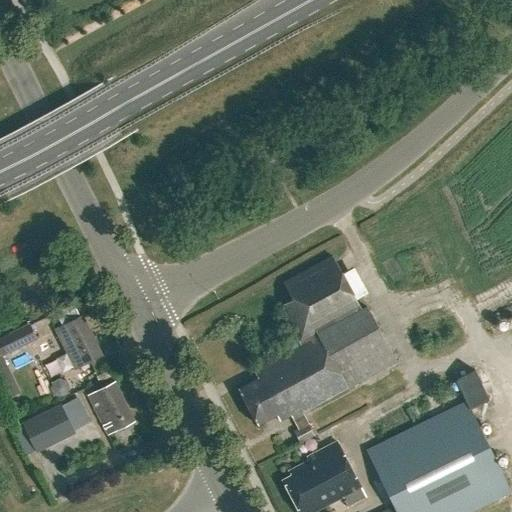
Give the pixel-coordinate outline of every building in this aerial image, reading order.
[(278,306),(298,342),(251,368),(256,377),(236,388),(256,424),(276,413),(279,420),(290,414),(297,428),(292,431),(299,443),(313,435),(301,413),(395,361),(365,308),(362,310),(332,257),(284,283),(292,298),(278,306)] [(101,356),(81,316),(54,329),(74,369),(101,356)] [(11,333),(0,338),(0,385),(0,386),(0,395),(3,403),(17,397),(0,361),(0,358),(18,349),(11,333)] [(87,395),(107,435),(134,422),(114,382),(87,395)] [(472,511),(511,493),(466,403),(367,452),(394,506),(382,511),(472,511)] [(59,407),(23,424),(37,451),(73,433),(59,407)] [(282,480),(299,511),(313,511),(342,496),(347,507),(365,497),(337,441),(307,457),(308,461),(289,471),(291,476),(282,480)]
